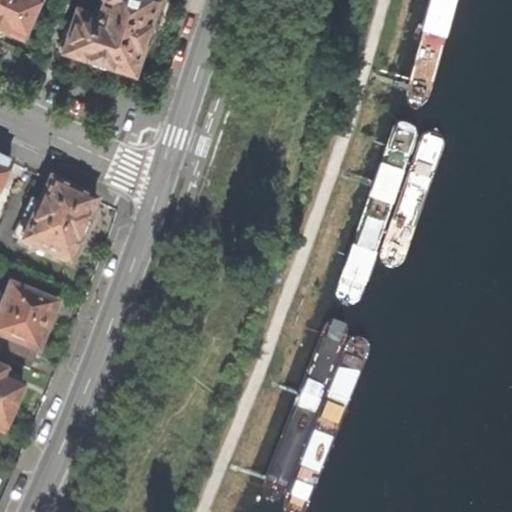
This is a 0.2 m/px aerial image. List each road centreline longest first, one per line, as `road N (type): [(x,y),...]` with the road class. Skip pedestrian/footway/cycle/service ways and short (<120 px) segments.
road 1 (secondary): [(35,511),(166,183)]
road 2 (secondary): [(166,183),(223,0)]
road 3 (residential): [(166,183),(0,109)]
